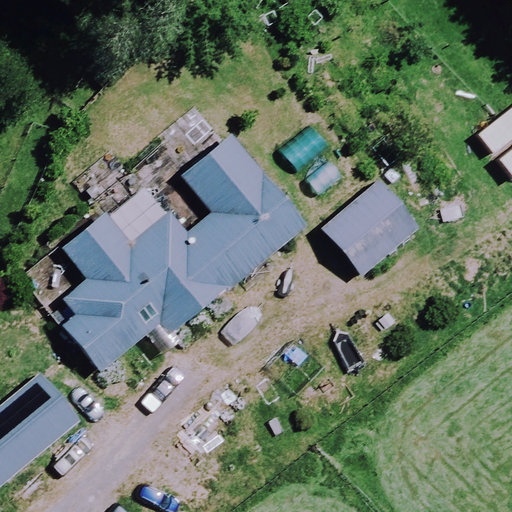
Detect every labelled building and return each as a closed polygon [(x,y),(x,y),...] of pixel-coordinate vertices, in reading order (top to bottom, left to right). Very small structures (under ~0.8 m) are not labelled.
[(511,139),(511,111),(477,135),(490,155),(511,139)] [(230,306),(223,299),(305,230),(231,142),(184,182),(209,211),(181,234),(160,208),(119,242),(102,221),(64,254),(87,282),(63,302),(75,317),(61,328),(100,374),(144,337),(164,362),(185,344),(230,306)] [(511,151),(497,163),(511,181),(511,151)] [(424,228),(385,179),(321,231),(361,280),(424,228)] [(0,483),(77,419),(44,379),(0,415),(0,483)]
